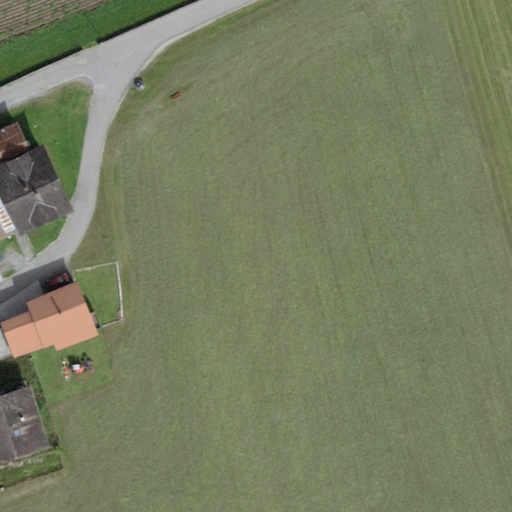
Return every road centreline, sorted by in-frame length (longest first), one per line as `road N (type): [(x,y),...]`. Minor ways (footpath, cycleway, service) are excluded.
road 1 (residential): [(109,52),(78,223),(53,259),(0,294)]
road 2 (residential): [(109,52),(220,0)]
